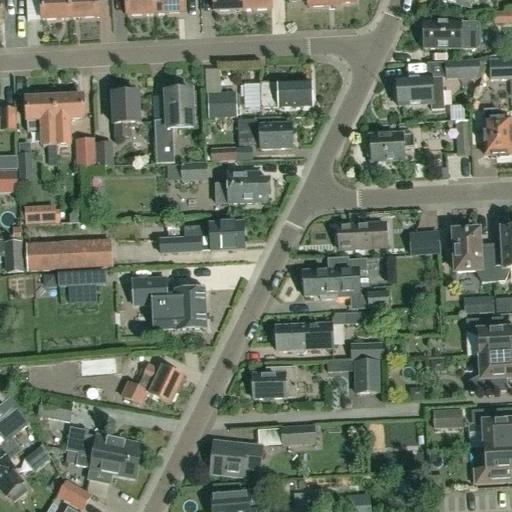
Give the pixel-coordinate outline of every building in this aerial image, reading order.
[(71,0),(70,0),(41,0),(42,22),(71,20),(71,0)] [(70,0),(71,0),(71,20),(99,19),(97,0),(70,0)] [(155,17),(154,0),(126,0),(127,18),(155,17)] [(154,0),(155,17),(184,15),(182,0),(154,0)] [(242,13),(241,0),(213,0),(215,14),(242,13)] [(241,0),(242,13),(272,11),(271,0),(241,0)] [(355,0),(287,0),(288,5),(308,4),(308,9),(339,8),(339,3),(355,3),(355,0)] [(472,0),(476,0),(484,2),(484,0),(436,0),(436,1),(469,11),(472,0)] [(492,29),(511,28),(511,14),(492,15),(492,29)] [(424,47),(424,51),(460,51),(475,51),(478,49),(479,25),(460,25),(424,24),(424,38),(421,40),(421,45),(424,47)] [(511,83),(511,61),(486,63),(488,84),(511,83)] [(441,65),(442,79),(442,83),(477,81),(476,63),(441,65)] [(393,86),(394,105),(398,105),(398,109),(429,107),(430,113),(444,112),(442,83),(442,79),(396,82),(397,86),(393,86)] [(260,85),(260,110),(311,109),(310,83),(260,85)] [(191,93),(165,94),(166,125),(154,125),(155,160),(168,159),(167,131),(193,130),(191,93)] [(42,94),(28,95),(28,101),(26,101),(28,134),(41,133),(42,149),(56,148),(54,99),(42,100),(42,94)] [(236,94),(209,96),(209,120),(237,120),(236,94)] [(138,95),(112,97),(114,126),(115,126),(115,139),(129,138),(128,125),(139,125),(138,95)] [(83,98),(54,99),(56,148),(70,147),(69,121),(84,120),(83,98)] [(0,132),(16,132),(15,110),(0,110),(0,132)] [(498,111),(484,112),(484,122),(485,157),(498,157),(499,159),(508,159),(509,156),(511,156),(510,121),(498,122),(498,111)] [(274,151),(291,151),(291,147),(294,144),(294,139),(291,137),(291,126),(256,127),(255,122),(237,123),(238,139),(247,148),(260,147),(260,152),(262,152),(274,151)] [(455,126),(457,159),(471,158),(469,125),(455,126)] [(366,144),(367,159),(370,159),(371,165),(405,163),(404,151),(414,150),(413,136),(403,137),(402,136),(369,138),(369,144),(366,144)] [(95,170),(94,141),(75,142),(76,171),(95,170)] [(113,168),(112,145),(96,146),(97,169),(113,168)] [(235,150),(210,152),(210,164),(235,163),(235,150)] [(28,157),(18,158),(20,185),(30,185),(28,157)] [(17,159),(0,159),(0,171),(17,172),(17,159)] [(206,165),(180,166),(181,185),(207,183),(206,165)] [(414,180),(424,180),(423,166),(414,167),(414,180)] [(16,174),(0,173),(0,195),(16,196),(16,174)] [(266,206),(265,199),(268,199),(268,182),(258,182),(258,175),(228,176),(228,186),(214,187),(215,206),(228,206),(266,206)] [(47,209),(48,226),(56,225),(55,208),(47,209)] [(34,226),(33,209),(25,210),(26,227),(34,226)] [(212,252),(212,253),(244,251),(243,225),(210,227),(209,228),(184,230),(184,240),(158,242),(159,257),(201,254),(201,253),(212,252)] [(339,253),(371,251),(371,250),(386,249),(385,237),(370,237),(370,226),(338,228),(339,253)] [(503,247),(491,248),(493,284),(503,284),(509,272),(511,271),(511,231),(502,232),(503,247)] [(493,284),(491,248),(479,249),(478,233),(453,235),(455,275),(475,274),(481,285),(493,284)] [(410,259),(440,257),(438,234),(409,235),(410,259)] [(112,271),(111,243),(26,246),(27,275),(112,271)] [(4,259),(5,275),(23,274),(21,244),(4,245),(4,259)] [(345,274),(364,273),(364,271),(380,270),(379,260),(363,261),(363,262),(348,263),(348,261),(328,262),(328,272),(302,274),(302,277),(300,279),(300,286),(303,287),(304,299),(320,298),(320,302),(336,301),(336,299),(346,298),(345,274)] [(104,275),(58,277),(58,289),(105,287),(104,275)] [(42,285),(48,290),(55,289),(54,278),(42,279),(42,285)] [(166,281),(132,282),(134,308),(153,307),(154,329),(166,329),(166,331),(176,331),(176,333),(206,332),(204,292),(188,293),(186,288),(180,288),(180,293),(175,293),(171,291),(166,291),(166,281)] [(389,293),(366,295),(368,312),(390,310),(389,293)] [(492,299),(463,301),(465,317),(492,316),(492,299)] [(496,314),(508,314),(507,301),(495,302),(496,314)] [(361,316),(345,317),(345,327),(361,327),(361,316)] [(479,357),(511,355),(511,331),(503,332),(502,320),(466,321),(467,333),(479,339),(479,357)] [(331,326),(276,328),(276,333),(273,334),(274,340),(276,342),(277,353),(295,353),(297,355),(304,355),(306,352),(332,351),(331,326)] [(382,346),(350,347),(350,361),(382,360),(382,346)] [(511,355),(479,357),(479,358),(480,358),(481,376),(469,382),(469,395),(505,393),(505,380),(511,380),(511,355)] [(341,374),(340,363),(326,364),(327,375),(341,374)] [(379,363),(357,364),(359,393),(381,392),(379,363)] [(161,374),(149,367),(138,389),(128,384),(120,399),(141,409),(148,395),(170,406),(183,379),(162,369),(161,374)] [(250,382),(250,389),(252,390),(253,402),(284,400),(295,399),(294,370),(266,371),(266,376),(252,377),(252,381),(250,382)] [(0,384),(0,402),(3,405),(0,407),(0,421),(16,408),(0,384)] [(408,392),(409,403),(423,402),(422,391),(408,392)] [(72,407),(41,401),(37,419),(68,425),(72,407)] [(16,408),(0,421),(0,493),(4,498),(7,496),(14,504),(27,494),(21,486),(23,483),(8,463),(22,452),(13,440),(31,426),(18,410),(16,408)] [(462,411),(433,413),(434,431),(463,429),(462,411)] [(484,449),(511,447),(511,423),(507,424),(506,411),(470,413),(471,426),(483,431),(484,448),(484,449)] [(314,427),(281,429),(282,449),(315,447),(314,427)] [(70,430),(66,452),(93,457),(93,456),(138,465),(141,447),(97,439),(88,437),(89,433),(70,430)] [(210,476),(243,480),(244,471),(259,473),(262,450),(213,444),(210,476)] [(511,447),(484,449),(485,468),(474,474),(474,487),(510,485),(509,472),(511,471),(511,447)] [(33,472),(50,459),(41,448),(25,461),(33,472)] [(93,457),(66,452),(66,454),(77,456),(75,468),(91,471),(89,482),(109,487),(111,477),(134,482),(138,465),(93,456),(93,457)] [(442,479),(431,479),(431,491),(443,490),(442,479)] [(65,483),(50,510),(52,511),(60,511),(67,500),(85,511),(92,499),(65,483)] [(212,511),(248,511),(247,492),(211,496),(212,511)] [(316,511),(316,502),(289,504),(289,511),(316,511)]
